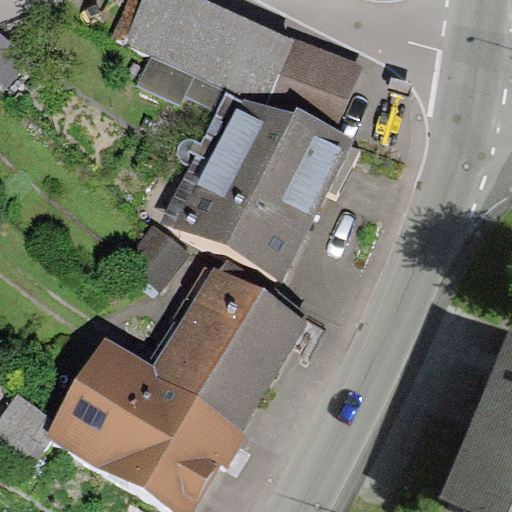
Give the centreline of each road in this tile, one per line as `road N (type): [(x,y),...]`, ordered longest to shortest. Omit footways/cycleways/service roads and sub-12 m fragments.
road 1 (secondary): [(467,147),(298,511)]
road 2 (residential): [(467,147),(352,28),(273,0)]
road 3 (secondary): [(484,0),(467,147)]
